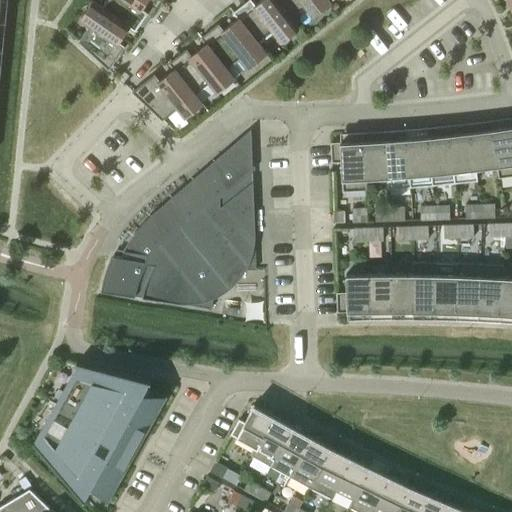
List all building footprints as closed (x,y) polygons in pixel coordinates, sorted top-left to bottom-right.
[(107,0),(102,7),(102,8),(129,26),(128,27),(135,32),(148,13),(141,8),(146,0),(107,0)] [(248,0),(233,13),(238,19),(238,18),(259,44),(274,32),(281,42),(299,28),(291,18),(291,19),(275,0),(261,0),(255,5),(251,0),(248,0)] [(275,0),(291,19),(291,18),(306,7),(313,16),(331,2),(328,0),(275,0)] [(102,8),(102,7),(93,1),(80,19),(89,26),(78,42),(109,70),(125,47),(118,42),(128,27),(129,26),(102,8)] [(238,18),(238,19),(223,30),(218,24),(201,38),(206,44),(227,70),(227,69),(242,58),(249,67),(267,53),(259,44),(238,18)] [(206,44),(191,56),(186,49),(169,63),(174,69),(195,95),(195,94),(210,83),(217,92),(235,78),(227,69),(227,70),(206,44)] [(174,69),(159,81),(154,74),(132,92),(162,120),(178,108),(185,117),(202,103),(195,94),(195,95),(174,69)] [(511,125),(493,129),(498,165),(497,165),(499,177),(511,175),(511,125)] [(119,258),(112,256),(101,290),(211,308),(213,299),(219,296),(224,293),(229,289),(234,285),(239,280),(243,275),(246,270),(256,269),(251,129),(172,197),(150,215),(139,228),(133,235),(128,242),(119,258)] [(493,129),(471,131),(475,168),(497,165),(498,165),(493,129)] [(475,168),(471,131),(449,134),(453,171),(475,168)] [(449,134),(428,136),(433,185),(455,183),(453,171),(449,134)] [(428,136),(406,138),(410,187),(433,185),(428,136)] [(406,138),(385,139),(387,177),(388,189),(410,187),(406,138)] [(385,139),(363,141),(365,178),(366,178),(387,177),(385,139)] [(365,178),(363,141),(331,142),(332,162),(341,161),(342,191),(367,190),(366,178),(365,178)] [(480,218),(480,204),(465,205),(466,218),(480,218)] [(494,204),(480,204),(480,218),(495,217),(494,204)] [(435,206),(435,219),(450,219),(449,205),(435,206)] [(435,219),(435,206),(420,206),(421,220),(435,219)] [(390,221),(390,207),(375,208),(376,221),(390,221)] [(404,207),(390,207),(390,221),(405,220),(404,207)] [(353,222),(367,221),(367,208),(352,209),(353,222)] [(333,222),(345,222),(345,210),(333,211),(333,222)] [(505,236),(504,223),(490,223),(490,237),(505,236)] [(459,238),(458,224),(444,225),(444,238),(459,238)] [(458,224),(459,238),(473,237),(473,224),(458,224)] [(413,226),(414,239),(428,239),(428,225),(413,226)] [(414,239),(413,226),(399,226),(399,240),(414,239)] [(369,241),(368,227),(354,228),(354,241),(369,241)] [(368,227),(369,241),(383,240),(383,227),(368,227)] [(413,261),(413,273),(413,310),(435,311),(436,262),(413,261)] [(458,262),(436,262),(435,311),(456,311),(458,262)] [(480,263),(458,262),(456,311),(478,312),(480,263)] [(480,263),(478,312),(500,313),(502,276),(503,276),(504,264),(480,263)] [(392,310),(391,273),(369,274),(370,311),(392,310)] [(413,273),(391,273),(392,310),(413,310),(413,273)] [(370,311),(369,274),(346,274),(346,292),(337,292),(337,311),(370,311)] [(511,277),(503,276),(502,276),(500,313),(511,314),(511,277)] [(150,378),(78,363),(35,445),(83,497),(91,484),(108,502),(167,396),(143,392),(150,378)] [(256,448),(274,416),(253,404),(252,406),(253,406),(245,422),(239,419),(230,434),(255,448),(256,448)] [(256,448),(255,448),(251,455),(271,466),(292,426),(274,416),(256,448)] [(311,436),(292,426),(271,466),(290,477),(311,436)] [(311,436),(290,477),(310,488),(331,447),(311,436)] [(331,447),(310,488),(332,498),(335,491),(334,490),(350,457),(331,447)] [(370,466),(350,457),(334,490),(335,491),(353,499),(354,500),(370,466)] [(222,476),(227,468),(216,462),(217,462),(216,461),(210,471),(222,477),(223,476),(222,476)] [(354,500),(353,499),(349,507),(359,511),(373,511),(374,510),(373,510),(389,476),(370,466),(354,500)] [(218,484),(219,483),(207,476),(201,486),(202,486),(203,486),(213,492),(218,483),(218,484)] [(398,511),(409,485),(389,476),(373,510),(374,510),(378,511),(398,511)] [(260,486),(249,480),(244,490),(255,496),(260,486)] [(398,511),(421,511),(429,494),(409,485),(398,511)] [(271,492),(260,486),(255,496),(266,502),(271,492)] [(0,511),(54,511),(30,489),(0,506),(0,511)] [(444,511),(449,502),(429,494),(421,511),(444,511)] [(248,510),(253,501),(242,495),(237,504),(248,510)] [(261,511),(264,507),(253,501),(248,510),(250,511),(261,511)] [(297,511),(300,508),(289,502),(284,511),(297,511)] [(449,502),(444,511),(468,511),(469,511),(449,502)]
